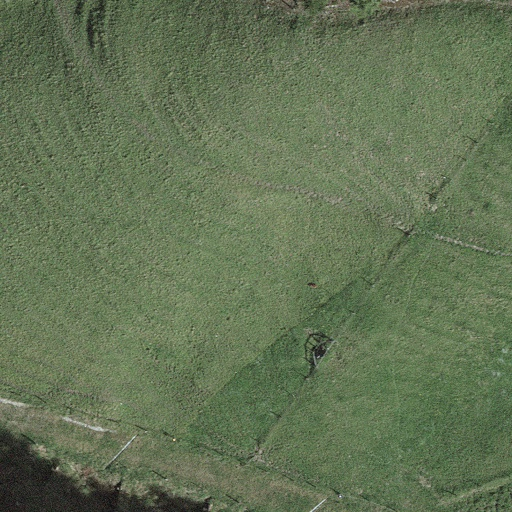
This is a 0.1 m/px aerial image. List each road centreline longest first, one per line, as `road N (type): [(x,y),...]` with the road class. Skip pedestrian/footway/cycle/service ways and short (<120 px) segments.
road 1 (track): [(54,0),(123,109),(206,159),(511,245)]
road 2 (track): [(0,411),(330,511)]
